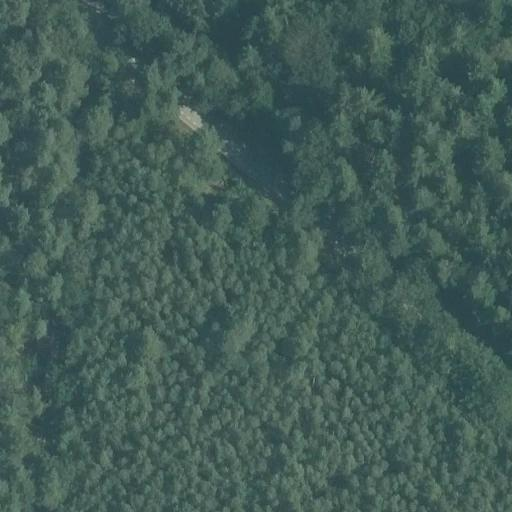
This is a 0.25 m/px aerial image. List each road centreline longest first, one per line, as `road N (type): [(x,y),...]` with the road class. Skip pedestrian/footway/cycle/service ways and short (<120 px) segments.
road 1 (unclassified): [(511,377),(54,0)]
road 2 (track): [(101,39),(39,511)]
road 3 (track): [(511,304),(161,0)]
